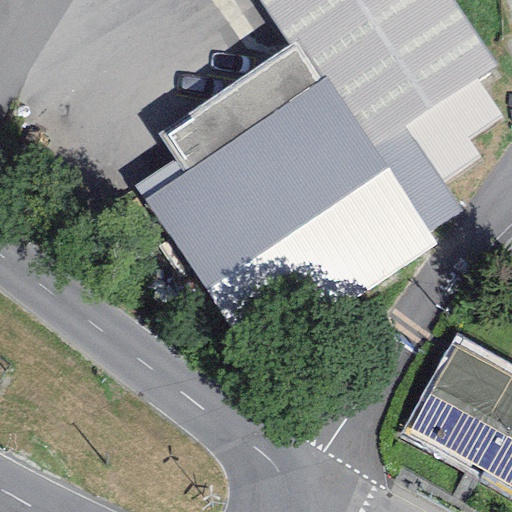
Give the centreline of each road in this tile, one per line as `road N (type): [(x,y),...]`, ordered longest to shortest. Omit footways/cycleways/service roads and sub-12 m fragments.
road 1 (tertiary): [(297,475),(0,246)]
road 2 (residential): [(511,178),(297,475)]
